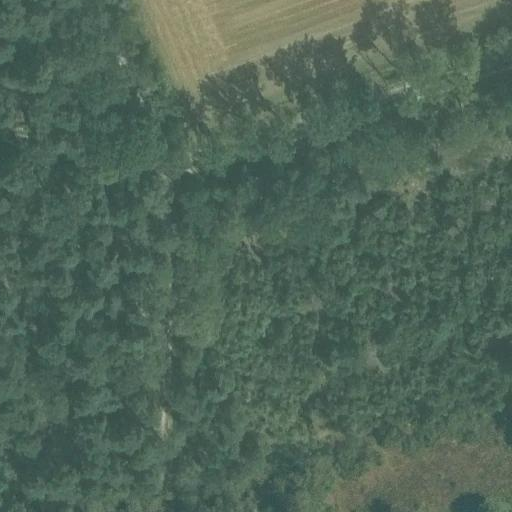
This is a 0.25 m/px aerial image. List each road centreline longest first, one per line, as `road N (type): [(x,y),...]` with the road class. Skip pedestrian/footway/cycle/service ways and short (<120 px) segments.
road 1 (track): [(511,54),(197,161),(157,159)]
road 2 (track): [(167,511),(167,238),(157,159)]
road 3 (track): [(157,159),(93,0)]
road 4 (track): [(157,159),(0,128)]
